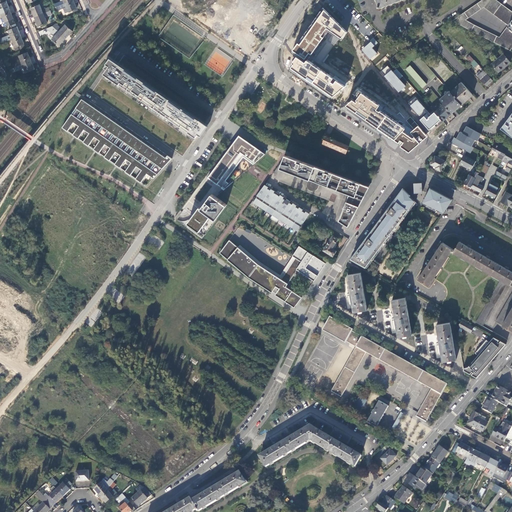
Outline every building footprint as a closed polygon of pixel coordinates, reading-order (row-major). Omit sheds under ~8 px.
[(0,0),(0,13),(10,10),(5,0),(0,0)] [(77,9),(73,0),(72,0),(56,7),(58,11),(64,9),(65,13),(77,9)] [(378,6),(379,8),(380,8),(401,0),(377,0),(379,6),(378,6)] [(482,0),(453,21),(502,47),(510,51),(511,48),(511,47),(500,38),(466,20),(484,7),(511,28),(511,11),(496,0),(482,0)] [(31,8),(34,17),(52,10),(51,6),(41,10),(39,4),(31,8)] [(349,33),(323,7),(291,51),(298,55),(289,68),(333,99),(351,83),(324,63),(329,55),(328,54),(339,38),(343,41),(349,33)] [(15,23),(10,10),(0,13),(0,18),(2,17),(6,26),(15,23)] [(52,10),(34,17),(38,26),(47,23),(45,17),(53,14),(52,10)] [(53,27),(65,38),(72,31),(67,27),(65,25),(61,29),(55,24),(53,27)] [(52,26),(48,28),(56,35),(52,39),(59,46),(65,38),(53,27),(52,26)] [(11,39),(20,36),(17,27),(8,30),(10,35),(0,39),(0,42),(0,44),(11,39)] [(24,44),(20,36),(11,39),(15,48),(24,44)] [(362,50),(370,59),(378,54),(373,48),(375,46),(371,42),(362,50)] [(14,68),(31,61),(27,52),(19,56),(20,61),(13,64),(14,68)] [(492,64),(499,72),(510,62),(504,54),(492,64)] [(477,69),(480,66),(470,56),(467,59),(477,69)] [(118,62),(111,57),(104,68),(106,69),(107,70),(105,74),(104,75),(159,113),(195,139),(195,138),(199,134),(202,136),(209,126),(207,125),(206,124),(201,120),(184,108),(181,106),(173,100),(169,98),(154,87),(136,75),(120,64),(118,62)] [(434,74),(420,57),(416,61),(430,78),(434,74)] [(34,69),(31,61),(14,68),(11,69),(12,73),(24,68),(26,73),(34,69)] [(421,86),(426,81),(411,65),(406,69),(421,86)] [(381,71),(399,92),(406,86),(388,66),(381,71)] [(493,81),(484,70),(481,73),(478,76),(487,86),(493,81)] [(451,92),(462,105),(473,95),(462,83),(451,92)] [(345,108),(410,152),(428,137),(395,99),(387,105),(364,89),(345,108)] [(452,113),(462,105),(451,92),(450,91),(440,99),(444,104),(452,113)] [(416,98),(409,104),(419,116),(426,110),(416,98)] [(147,174),(154,179),(172,159),(168,156),(166,158),(82,99),(62,127),(68,131),(74,122),(79,126),(73,134),(79,138),(84,130),(89,133),(83,142),(89,146),(95,137),(100,141),(94,149),(99,153),(105,144),(110,148),(104,157),(110,161),(116,152),(121,155),(115,164),(120,168),(126,159),(131,162),(125,171),(130,175),(136,167),(141,170),(135,179),(141,183),(147,174)] [(443,121),(452,113),(444,104),(435,112),(438,116),(442,120),(443,121)] [(419,120),(430,131),(442,120),(435,112),(428,118),(427,120),(424,116),(419,120)] [(511,136),(511,135),(511,113),(501,129),(511,136)] [(475,139),(478,141),(481,134),(466,126),(463,133),(475,139)] [(471,146),(475,139),(463,133),(460,132),(456,139),(471,146)] [(223,156),(207,176),(225,189),(265,153),(238,136),(223,156)] [(325,136),(324,136),(321,143),(346,153),(348,146),(329,138),(327,137),(325,136)] [(456,139),(454,138),(452,143),(471,153),(474,148),(471,146),(456,139)] [(505,156),(509,149),(496,142),(492,149),(505,156)] [(285,154),(280,167),(349,194),(339,220),(348,226),(369,186),(285,154)] [(460,165),(464,167),(464,166),(466,167),(465,169),(470,172),(476,162),(465,156),(460,165)] [(436,169),(441,171),(446,162),(435,157),(431,164),(437,167),(436,169)] [(469,175),(464,184),(471,188),(480,171),(477,170),(474,177),(469,175)] [(480,171),(471,188),(481,193),(484,187),(478,184),(480,180),(481,181),(485,173),(480,171)] [(497,171),(495,174),(505,180),(507,177),(497,171)] [(422,183),(414,183),(414,193),(422,193),(422,183)] [(261,191),(253,202),(260,206),(271,188),(265,184),(260,191),(261,191)] [(490,184),(486,193),(495,198),(498,192),(496,191),(498,188),(490,184)] [(278,192),(271,188),(260,206),(266,210),(278,192)] [(366,269),(416,202),(410,197),(411,196),(404,189),(394,204),(393,204),(391,206),(392,207),(352,260),(366,269)] [(429,189),(422,203),(443,214),(452,201),(429,189)] [(278,192),(266,210),(272,214),(284,197),(278,192)] [(506,204),(511,207),(511,194),(506,192),(500,202),(505,205),(506,204)] [(200,207),(188,223),(199,231),(211,215),(216,219),(227,205),(213,194),(207,201),(206,203),(202,208),(200,207)] [(284,197),(272,214),(279,218),(290,201),(284,197)] [(290,201),(279,218),(285,223),(297,205),(290,201)] [(303,209),(297,205),(285,223),(292,227),(303,209)] [(333,212),(341,214),(342,208),(334,205),(333,212)] [(303,209),(292,227),(298,231),(310,213),(303,209)] [(342,235),(330,227),(328,230),(329,231),(340,238),(342,235)] [(323,250),(333,256),(336,251),(334,249),(336,245),(338,242),(337,241),(338,239),(333,235),(323,250)] [(258,264),(229,240),(220,252),(249,277),(272,292),(276,286),(279,288),(275,294),(295,307),(302,297),(286,287),(288,284),(281,279),(258,264)] [(438,250),(436,253),(426,268),(424,272),(418,279),(428,286),(440,268),(452,251),(471,262),(491,274),(501,280),(476,322),(483,326),(508,284),(511,286),(511,294),(496,322),(511,331),(511,272),(459,242),(455,250),(442,243),(438,250)] [(326,263),(299,246),(292,256),(295,257),(301,262),(296,269),(314,281),(326,263)] [(295,257),(281,279),(288,284),(297,269),(296,269),(301,262),(295,257)] [(347,275),(353,313),(367,310),(361,273),(347,275)] [(392,299),(398,337),(412,335),(406,297),(392,299)] [(416,416),(426,422),(447,384),(352,332),(353,330),(330,317),(322,330),(346,343),(346,342),(356,347),(331,392),(341,397),(366,353),(431,389),(416,416)] [(458,326),(471,334),(473,329),(474,328),(462,321),(458,326)] [(437,324),(443,361),(456,359),(450,322),(437,324)] [(506,345),(494,339),(489,343),(485,340),(474,352),(477,356),(467,367),(464,367),(464,371),(470,374),(471,372),(472,373),(471,375),(476,378),(506,345)] [(509,396),(510,394),(497,387),(491,399),(497,402),(504,406),(506,402),(509,403),(511,398),(509,396)] [(352,409),(359,413),(366,400),(359,396),(355,405),(352,409)] [(491,399),(488,397),(486,402),(482,409),(491,414),(497,402),(491,399)] [(367,422),(376,428),(389,406),(379,401),(373,411),(373,410),(372,412),(373,412),(367,422)] [(505,418),(510,409),(506,407),(502,416),(505,418)] [(404,414),(401,412),(389,434),(392,436),(404,414)] [(474,412),(468,424),(483,432),(488,423),(484,421),(485,418),(479,415),(474,412)] [(492,435),(504,441),(506,438),(511,426),(504,422),(499,430),(496,428),(492,435)] [(259,456),(266,467),(273,463),(284,456),(295,449),(295,450),(306,444),(305,443),(310,440),(314,443),(314,444),(325,450),(325,449),(337,456),(336,457),(347,463),(347,462),(355,467),(361,456),(355,452),(352,450),(353,448),(350,446),(349,448),(342,444),(342,445),(333,439),(334,439),(327,435),(327,433),(324,431),(323,432),(320,431),(310,425),(300,432),(300,431),(297,433),(296,431),(292,433),(293,435),(287,439),(287,440),(278,445),(271,449),(270,447),(267,449),(268,451),(266,452),(259,456)] [(467,458),(472,449),(461,443),(456,453),(460,455),(460,454),(467,458)] [(440,447),(432,458),(440,464),(448,453),(440,447)] [(481,454),(472,449),(467,458),(464,463),(469,466),(471,465),(474,467),(477,463),(481,454)] [(381,459),(387,465),(396,456),(390,450),(381,459)] [(490,459),(481,454),(477,463),(481,466),(480,469),(484,471),(484,470),(490,459)] [(440,464),(432,458),(425,469),(433,474),(440,464)] [(499,464),(490,459),(484,470),(493,475),(494,473),(499,464)] [(508,468),(499,464),(494,473),(503,478),(508,468)] [(425,469),(423,468),(416,478),(420,480),(425,484),(433,474),(425,469)] [(77,481),(88,481),(88,472),(77,471),(77,481)] [(190,511),(195,509),(196,511),(197,510),(198,511),(205,506),(206,506),(221,498),(220,497),(227,493),(238,487),(245,482),(239,472),(233,476),(232,475),(230,477),(229,475),(226,477),(227,479),(221,483),(211,489),(204,492),(203,491),(200,493),(201,495),(198,496),(198,497),(192,500),(191,497),(185,501),(185,500),(182,502),(181,501),(177,503),(178,505),(171,508),(172,509),(166,511),(190,511)] [(455,474),(453,473),(446,484),(449,486),(455,474)] [(416,478),(411,474),(405,481),(414,488),(420,480),(416,478)] [(94,488),(100,496),(108,489),(113,482),(117,478),(114,475),(111,480),(110,479),(105,486),(102,482),(94,488)] [(63,483),(56,489),(63,496),(69,489),(68,488),(71,484),(66,479),(62,482),(63,483)] [(108,489),(100,496),(106,503),(113,497),(109,492),(115,484),(113,482),(108,489)] [(497,494),(501,488),(491,483),(488,489),(497,494)] [(138,506),(152,494),(142,485),(130,496),(138,506)] [(413,493),(403,486),(399,492),(400,493),(398,495),(396,494),(394,497),(395,498),(400,501),(403,504),(407,498),(410,497),(413,493)] [(506,491),(501,488),(497,494),(493,499),(496,501),(499,496),(501,497),(506,491)] [(43,495),(53,505),(63,496),(56,489),(49,496),(46,493),(43,495)] [(34,511),(35,511),(46,511),(53,505),(43,495),(38,490),(35,493),(41,499),(43,502),(38,507),(34,511)] [(434,508),(442,497),(438,493),(436,497),(438,498),(432,507),(434,508)] [(456,501),(444,493),(442,497),(454,504),(454,503),(456,501)] [(122,494),(118,497),(123,503),(118,507),(122,511),(129,511),(132,510),(125,503),(128,500),(122,494)] [(400,501),(395,498),(393,500),(387,496),(382,504),(388,509),(391,511),(395,506),(393,505),(395,502),(398,504),(400,501)] [(470,498),(465,506),(469,508),(471,509),(474,511),(476,508),(477,507),(471,504),(473,501),(470,498)] [(484,511),(485,511),(492,511),(489,510),(496,501),(493,499),(484,511)] [(465,506),(456,501),(454,503),(462,508),(459,511),(465,511),(469,508),(465,506)] [(382,504),(380,503),(376,507),(383,511),(386,511),(388,509),(382,504)]
